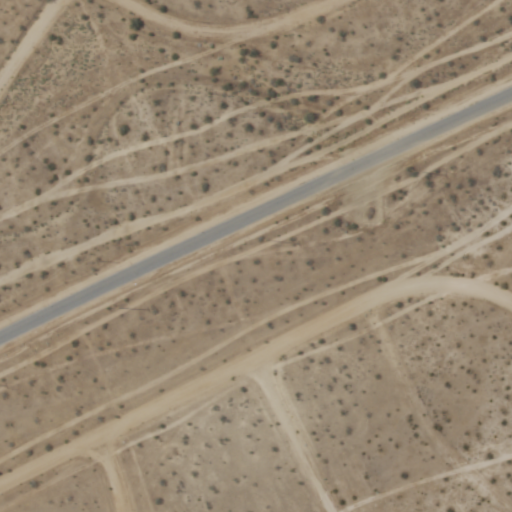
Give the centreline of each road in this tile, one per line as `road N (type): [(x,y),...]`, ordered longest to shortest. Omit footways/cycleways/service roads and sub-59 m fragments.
road 1 (secondary): [(0,336),(511,93)]
road 2 (track): [(0,491),(393,298),(453,293),(511,312)]
road 3 (track): [(349,0),(237,40),(184,37),(110,0)]
road 4 (track): [(325,511),(251,367)]
